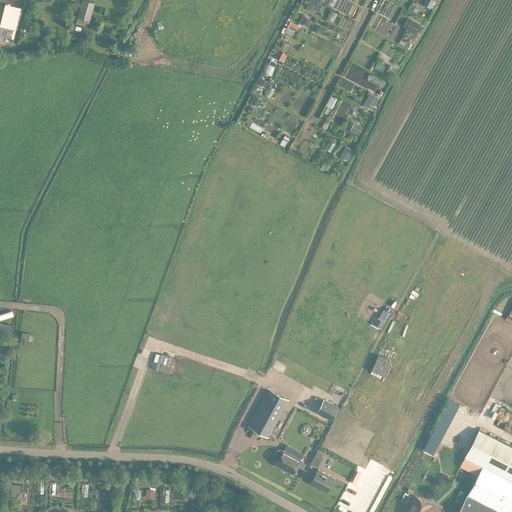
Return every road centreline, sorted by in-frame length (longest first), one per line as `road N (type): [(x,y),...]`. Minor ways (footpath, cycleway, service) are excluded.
road 1 (unclassified): [(0,449),(199,462),(299,511)]
road 2 (unknown): [(0,302),(63,314),(59,452)]
road 3 (track): [(373,0),(297,145)]
